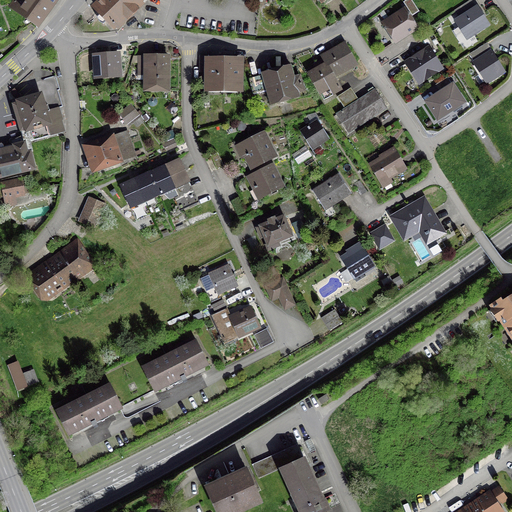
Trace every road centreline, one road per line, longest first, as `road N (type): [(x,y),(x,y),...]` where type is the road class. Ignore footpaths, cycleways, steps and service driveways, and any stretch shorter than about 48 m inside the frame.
road 1 (primary): [(57,511),(322,364),(511,233)]
road 2 (residential): [(52,30),(84,40),(158,35),(299,45),(383,0)]
road 3 (residential): [(52,30),(63,51),(71,186),(49,231),(0,274)]
road 4 (residential): [(511,279),(326,413),(318,433)]
